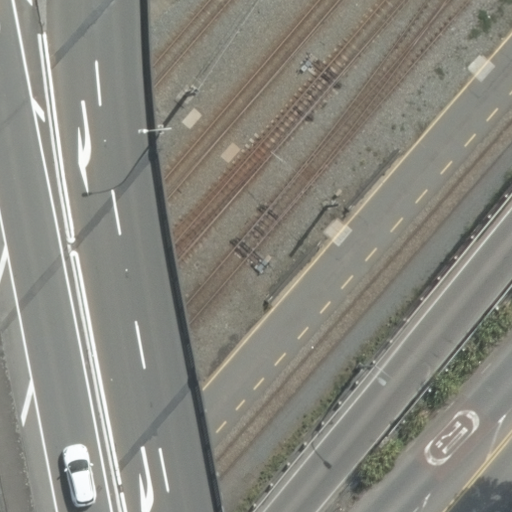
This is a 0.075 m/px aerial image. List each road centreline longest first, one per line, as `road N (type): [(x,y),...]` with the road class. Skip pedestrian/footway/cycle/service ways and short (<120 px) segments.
road 1 (primary): [(80,0),(94,160),(163,511)]
road 2 (primary): [(68,511),(0,131)]
road 3 (motorway): [(286,511),(511,243)]
